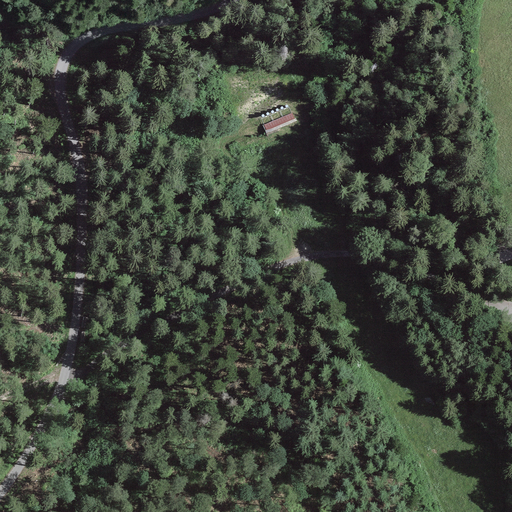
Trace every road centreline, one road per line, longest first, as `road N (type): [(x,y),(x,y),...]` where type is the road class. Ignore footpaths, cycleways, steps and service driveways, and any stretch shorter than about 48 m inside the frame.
road 1 (unclassified): [(0,492),(57,399),(79,311),(81,200),(59,84),(64,62),(91,37),(235,0)]
road 2 (track): [(67,374),(250,274),(334,251),(404,264),(511,316)]
